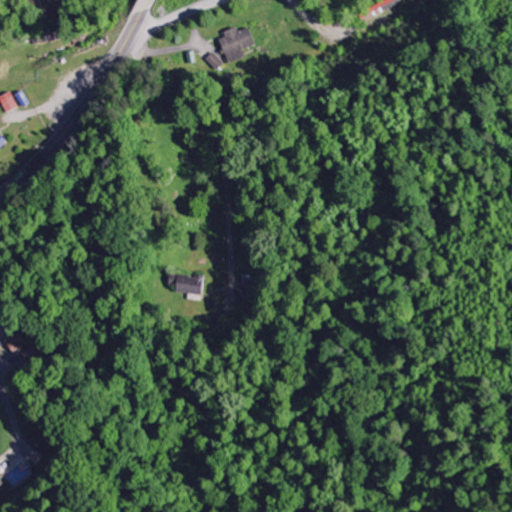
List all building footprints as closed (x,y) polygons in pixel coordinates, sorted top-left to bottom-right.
[(406,1),(404,0),(387,0),(362,13),(367,21),(406,1)] [(253,28),(242,32),(241,30),(222,36),(231,63),(248,58),(245,50),(259,45),(253,28)] [(208,58),(217,70),(225,65),(216,52),(208,58)] [(3,98),(9,113),(21,108),(15,93),(3,98)] [(0,151),(10,144),(0,128),(0,151)] [(208,277),(181,275),(180,293),(206,295),(208,277)] [(6,339),(16,354),(30,343),(19,329),(6,339)] [(53,444),(43,429),(29,438),(39,453),(53,444)] [(0,495),(14,488),(3,469),(0,470),(0,495)]
